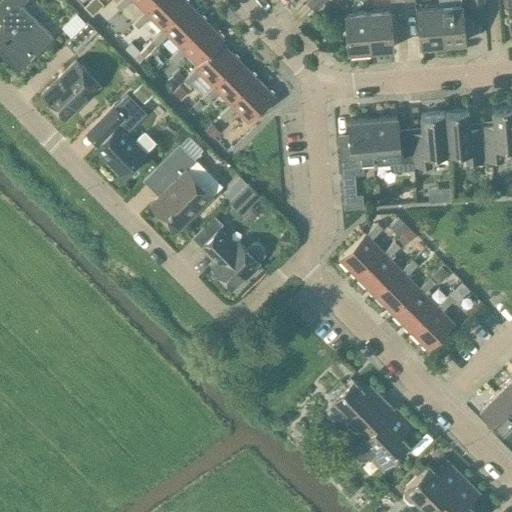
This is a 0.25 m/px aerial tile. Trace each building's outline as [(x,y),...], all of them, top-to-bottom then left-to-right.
[(0,0),(0,22),(1,24),(0,25),(0,52),(20,72),(54,37),(21,4),(24,0),(0,0)] [(93,15),(103,4),(99,0),(91,0),(85,7),(93,15)] [(156,0),(121,0),(117,5),(122,10),(131,0),(133,0),(145,11),(156,0)] [(186,0),(156,0),(145,11),(146,12),(135,23),(139,28),(151,17),(163,29),(189,3),(186,0)] [(307,0),(306,1),(315,10),(324,0),(307,0)] [(439,0),(440,5),(444,42),(466,41),(462,0),(439,0)] [(189,3),(163,29),(163,30),(152,41),(157,46),(168,35),(181,47),(207,21),(189,3)] [(444,42),(440,5),(419,6),(422,44),(444,42)] [(391,8),(368,10),(372,48),(394,46),(391,8)] [(372,48),(368,10),(346,12),(350,50),(372,48)] [(97,29),(87,20),(65,42),(75,52),(97,29)] [(207,21),(181,47),(181,48),(170,59),(175,64),(186,53),(198,65),(195,67),(195,68),(225,39),(207,21)] [(225,39),(195,68),(196,68),(185,79),(190,84),(201,73),(213,86),(239,60),(222,42),(225,39)] [(157,46),(152,41),(151,40),(140,51),(146,57),(157,46)] [(239,60),(213,86),(214,86),(202,97),(207,102),(219,91),(231,103),(257,77),(239,60)] [(67,119),(101,85),(77,61),(43,94),(67,119)] [(236,109),(249,122),(275,96),(257,77),(231,103),(231,104),(220,115),(225,120),(236,109)] [(93,127),(105,139),(95,148),(123,176),(147,153),(154,144),(154,140),(146,132),(142,133),(134,140),(126,132),(134,125),(116,105),(93,127)] [(502,146),(511,145),(511,106),(493,108),(495,132),(483,133),(485,160),(504,159),(502,146)] [(483,135),(471,136),(469,110),(445,112),(449,152),(464,151),(466,162),(485,160),(483,133),(483,135)] [(431,154),(449,152),(445,112),(421,114),(423,139),(412,140),(412,139),(411,139),(413,165),(432,164),(431,154)] [(411,139),(399,140),(397,116),(373,118),(377,160),(390,158),(391,170),(413,169),(413,165),(411,139)] [(350,120),(351,143),(340,144),(342,175),(365,173),(364,161),(377,160),(373,118),(350,120)] [(173,182),(156,200),(151,205),(177,231),(222,186),(180,144),(157,166),(173,182)] [(261,195),(248,182),(229,201),(243,214),(261,195)] [(391,224),(407,240),(416,231),(399,215),(391,224)] [(340,258),(358,277),(384,251),(372,238),(383,227),(378,222),(367,233),(366,232),(340,258)] [(220,228),(201,246),(216,261),(212,265),(235,288),(262,261),(260,259),(265,254),(265,249),(258,242),(253,242),(248,247),(239,239),(234,243),(220,228)] [(358,277),(376,294),(402,268),(390,256),(401,245),(396,240),(385,251),(384,251),(358,277)] [(376,294),(393,312),(419,286),(407,274),(418,263),(413,258),(402,269),(402,268),(376,294)] [(393,312),(411,330),(437,304),(425,292),(436,281),(431,276),(420,287),(419,286),(393,312)] [(411,330),(429,349),(455,323),(443,310),(454,299),(449,294),(438,305),(437,304),(411,330)] [(511,377),(498,391),(511,405),(511,377)] [(362,425),(370,434),(397,408),(374,385),(368,392),(356,380),(337,399),(352,415),(347,419),(347,423),(353,429),(357,429),(362,425)] [(511,405),(498,391),(482,407),(504,430),(511,438),(511,437),(511,405)] [(397,408),(370,434),(371,434),(363,443),(361,441),(350,451),(359,460),(366,460),(373,453),(385,466),(411,440),(403,432),(413,422),(399,407),(397,408)] [(418,495),(430,507),(464,473),(450,459),(440,470),(432,462),(408,485),(403,490),(403,495),(409,501),(414,500),(418,495)] [(464,473),(430,507),(430,508),(428,510),(429,511),(474,511),(478,509),(471,501),(482,491),(464,473)]
